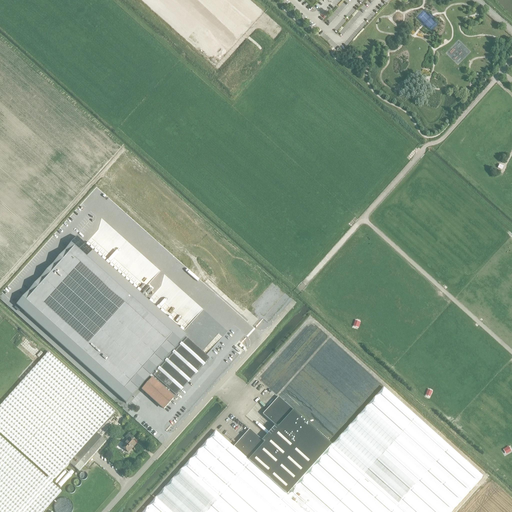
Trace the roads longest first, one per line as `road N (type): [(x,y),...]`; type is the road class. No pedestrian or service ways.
road 1 (track): [(511,481),(297,290),(361,218),(511,352)]
road 2 (unclassified): [(105,511),(294,300)]
road 3 (track): [(361,218),(495,78),(511,96)]
road 4 (unknown): [(254,319),(166,416),(170,439)]
